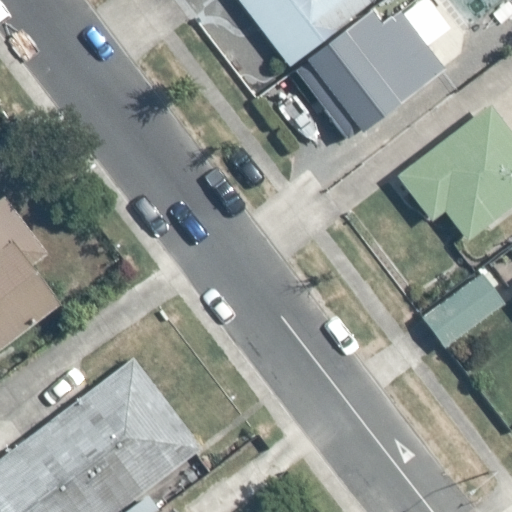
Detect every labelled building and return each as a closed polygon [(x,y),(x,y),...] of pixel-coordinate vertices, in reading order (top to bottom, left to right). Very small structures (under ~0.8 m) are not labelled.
[(231,0),(284,72),(369,5),(365,0),(231,0)] [(369,5),(293,65),(346,137),(438,69),(423,48),(453,25),(434,0),(412,0),(382,22),(369,5)] [(511,128),(489,98),(386,173),(423,223),(439,212),(460,241),(511,202),(511,128)] [(0,345),(55,307),(0,228),(0,345)] [(440,351),(501,305),(479,276),(418,322),(440,351)] [(0,511),(113,511),(199,449),(130,357),(0,453),(0,511)]
